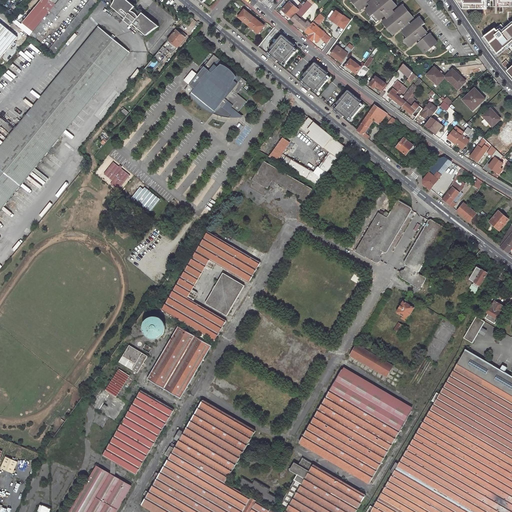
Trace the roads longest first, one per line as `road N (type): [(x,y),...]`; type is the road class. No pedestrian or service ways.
road 1 (unknown): [(427,199),(384,274),(305,224),(292,224),(234,331)]
road 2 (primary): [(208,20),(408,184)]
road 3 (residential): [(262,9),(436,144)]
road 4 (primary): [(408,184),(511,266)]
